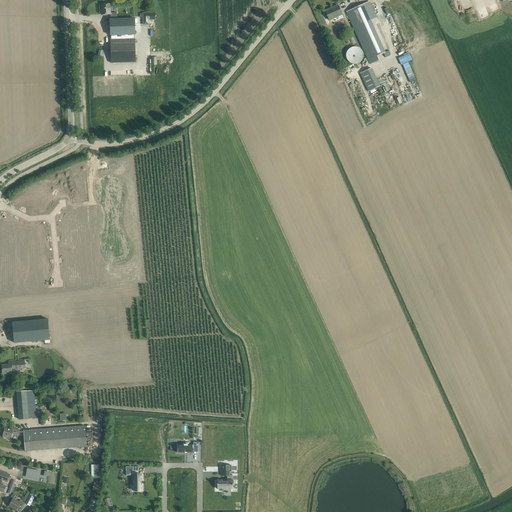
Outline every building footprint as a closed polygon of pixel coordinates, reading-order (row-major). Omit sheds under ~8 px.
[(369,1),(346,12),(368,60),(370,64),(379,60),(377,56),(385,52),(371,21),(377,18),(369,1)] [(110,4),(102,4),(102,15),(110,14),(110,19),(110,21),(110,35),(111,35),(111,39),(134,38),(134,35),(134,32),(134,18),(117,19),(117,12),(110,13),(110,4)] [(325,11),(327,15),(329,20),(342,14),(338,5),(325,11)] [(155,12),(143,13),(143,25),(149,24),(149,20),(156,20),(155,12)] [(115,39),(110,40),(111,63),(136,62),(135,39),(115,39)] [(361,49),(360,48),(359,48),(359,47),(358,47),(357,47),(356,47),(355,47),(354,47),(353,47),(352,47),(351,47),(350,48),(349,48),(349,49),(348,50),(347,51),(347,52),(346,53),(346,54),(346,55),(346,56),(346,57),(347,58),(347,59),(347,60),(348,60),(348,61),(349,62),(350,62),(350,63),(351,63),(352,63),(353,64),(354,64),(355,64),(356,64),(357,64),(357,63),(358,63),(359,63),(360,62),(361,62),(361,61),(362,60),(363,59),(363,58),(363,57),(363,56),(363,55),(363,54),(363,53),(363,52),(362,51),(362,50),(361,49)] [(402,65),(404,70),(405,72),(411,70),(410,67),(408,62),(402,65)] [(370,67),(360,71),(370,90),(379,86),(370,67)] [(82,184),(67,185),(68,197),(83,196),(82,184)] [(34,207),(39,197),(33,195),(31,198),(26,195),(21,207),(29,210),(31,206),(31,207),(32,206),(34,207)] [(66,224),(66,229),(77,227),(77,220),(75,220),(75,213),(67,214),(67,220),(65,221),(66,224)] [(74,232),(67,233),(67,239),(64,240),(65,251),(69,251),(69,252),(73,252),(73,246),(72,246),(71,241),(75,240),(74,232)] [(0,257),(0,265),(8,267),(9,259),(0,257)] [(48,319),(13,322),(14,343),(44,340),(45,343),(50,343),(48,319)] [(2,365),(3,374),(12,373),(12,368),(17,368),(17,369),(25,368),(25,361),(16,361),(9,362),(9,365),(2,365)] [(17,392),(19,419),(28,418),(36,417),(35,403),(37,403),(37,400),(35,400),(34,390),(30,391),(30,385),(26,386),(26,391),(17,392)] [(85,426),(24,430),(25,451),(86,446),(85,426)] [(5,428),(3,437),(8,438),(8,436),(11,437),(12,434),(19,435),(20,430),(12,428),(11,430),(5,428)] [(177,447),(177,453),(192,453),(192,448),(194,448),(194,447),(199,447),(199,442),(193,442),(193,445),(189,445),(189,443),(183,443),(183,445),(178,444),(178,447),(177,447)] [(217,483),(217,485),(217,489),(233,489),(233,485),(233,483),(233,480),(233,475),(230,475),(230,472),(231,472),(231,465),(220,465),(220,472),(222,472),(222,476),(227,476),(227,480),(226,480),(226,481),(223,481),(223,480),(217,480),(217,483)] [(139,466),(126,466),(126,471),(126,475),(133,475),(133,490),(142,490),(142,483),(141,483),(141,481),(142,481),(142,475),(138,475),(138,471),(139,471),(139,466)] [(27,468),(26,477),(34,478),(35,474),(37,474),(38,470),(27,468)] [(2,480),(8,482),(10,474),(0,470),(0,481),(1,482),(2,480)] [(30,495),(25,503),(30,506),(34,497),(30,495)] [(13,498),(11,502),(9,506),(15,509),(14,510),(16,511),(17,508),(20,510),(23,506),(24,502),(20,500),(19,502),(13,498)]
